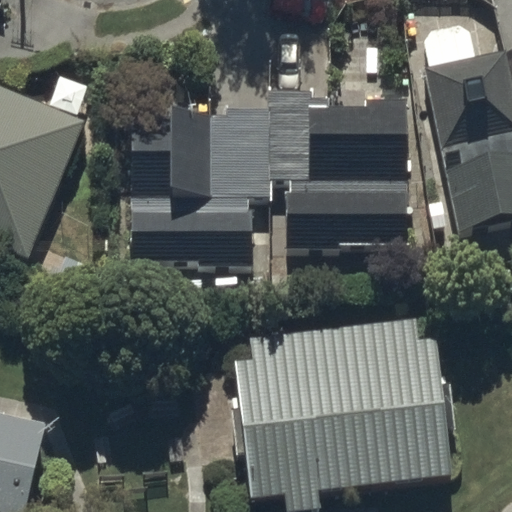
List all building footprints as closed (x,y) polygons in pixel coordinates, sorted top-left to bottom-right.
[(511,53),(501,55),(504,69),(422,86),(456,250),(511,237),(511,53)] [(0,266),(24,277),(81,140),(0,106),(0,266)] [(128,125),(129,281),(249,283),(249,272),(264,272),(265,215),(269,216),(269,214),(268,125),(260,125),(260,116),(226,117),(226,107),(171,107),(171,125),(128,125)] [(284,214),(284,266),(404,267),(405,109),(364,108),(364,124),(312,123),(312,110),(270,110),(269,214),(284,214)] [(251,380),(232,382),(247,511),(334,511),(448,499),(430,338),(412,340),(411,331),(248,350),(251,380)] [(0,436),(0,511),(27,511),(42,447),(0,436)]
